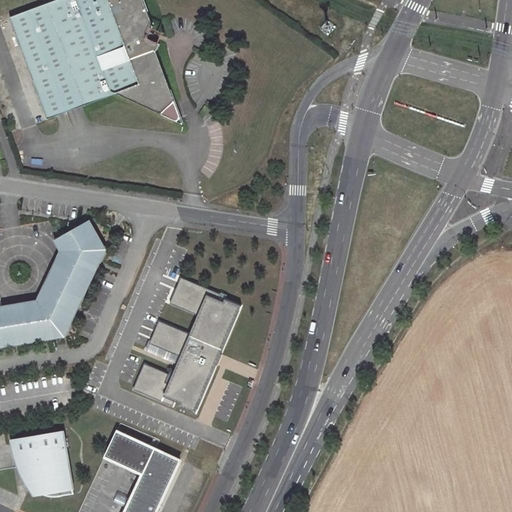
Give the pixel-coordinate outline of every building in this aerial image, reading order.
[(183,123),(157,55),(163,46),(149,38),(154,29),(143,0),(54,0),(10,16),(47,118),(118,92),(183,123)] [(0,347),(65,336),(109,250),(92,221),(62,237),(70,251),(49,291),(45,290),(39,301),(0,307),(0,347)] [(198,414),(239,321),(234,302),(229,300),(228,303),(223,300),(225,295),(185,277),(174,303),(202,315),(194,335),(162,321),(153,343),(183,357),(174,376),(147,364),(136,389),(175,407),(178,401),(184,404),(182,407),(198,414)] [(158,511),(183,459),(158,447),(116,427),(104,453),(145,473),(126,511),(158,511)] [(65,429),(12,438),(15,457),(20,471),(28,485),(34,494),(42,492),(46,494),(55,496),(61,496),(64,495),(64,494),(76,492),(65,429)]
